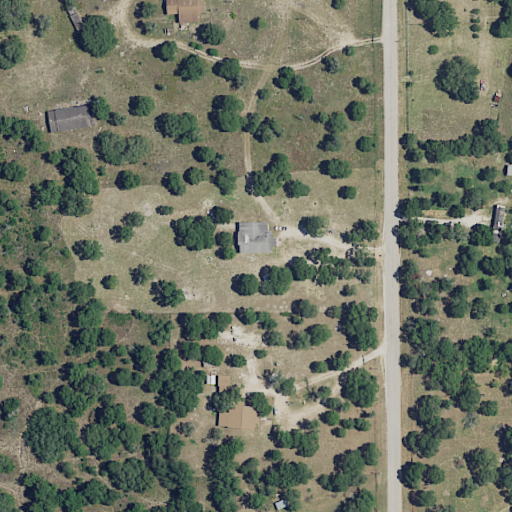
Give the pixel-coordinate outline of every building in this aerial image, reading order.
[(182,22),(205,21),(203,0),(169,0),(170,12),(181,12),(182,22)] [(52,130),(96,126),(94,104),(50,108),(52,130)] [(504,229),(506,205),(497,205),(496,228),(504,229)] [(270,220),(241,221),(242,252),(276,251),(276,230),(270,230),(270,220)] [(503,229),(492,228),(491,237),(502,238),(503,229)] [(232,388),(232,375),(220,375),(220,388),(232,388)] [(220,426),(259,428),(260,405),(231,404),(231,411),(220,411),(220,426)]
